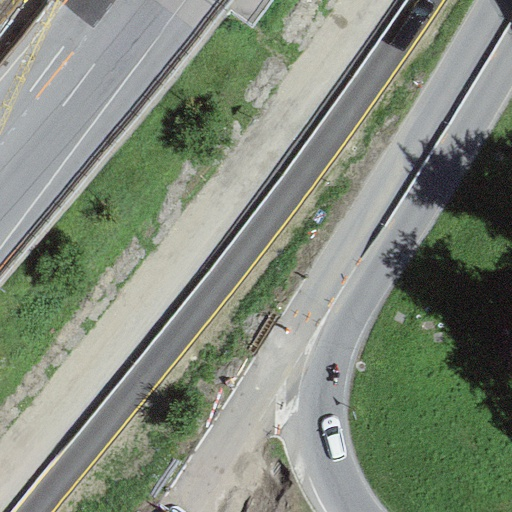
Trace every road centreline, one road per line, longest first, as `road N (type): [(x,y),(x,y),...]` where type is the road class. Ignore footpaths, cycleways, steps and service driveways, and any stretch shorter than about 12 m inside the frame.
road 1 (motorway): [(7,511),(251,200),(394,0)]
road 2 (primary): [(322,292),(498,0)]
road 3 (primary): [(174,511),(322,292)]
road 4 (primary): [(139,0),(0,185)]
road 5 (primary): [(345,511),(318,453),(314,420),(322,292)]
